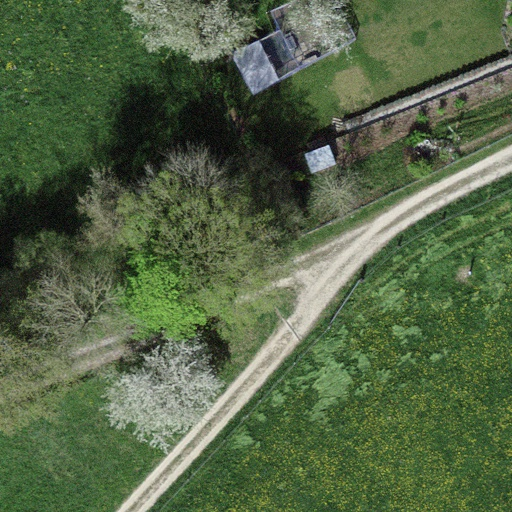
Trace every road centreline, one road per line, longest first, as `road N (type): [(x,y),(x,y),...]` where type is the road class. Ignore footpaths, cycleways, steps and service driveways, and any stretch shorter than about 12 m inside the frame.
road 1 (track): [(121,511),(369,244),(436,197),(511,162)]
road 2 (track): [(0,390),(369,244)]
